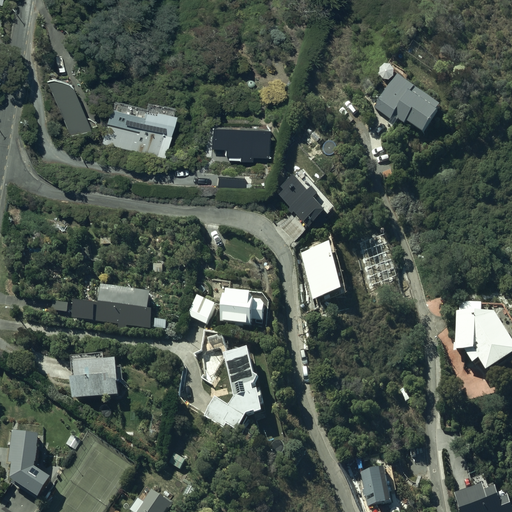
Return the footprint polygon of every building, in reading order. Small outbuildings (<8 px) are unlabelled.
[(440,108),(397,76),(374,108),(376,110),(373,113),(388,125),(390,122),(394,124),(397,120),(405,126),(406,124),(423,136),(438,115),(436,114),(440,108)] [(52,79),(47,81),(70,134),(88,126),(71,85),(70,84),(69,84),(69,83),(68,83),(67,82),(66,82),(65,81),(64,81),(63,80),(62,80),(61,80),(60,80),(60,79),(59,79),(58,79),(57,79),(56,79),(55,79),(54,79),(53,79),(52,79)] [(174,112),(114,100),(113,106),(109,105),(105,123),(109,123),(104,147),(162,159),(165,142),(161,141),(162,135),(169,136),(174,112)] [(266,126),(210,125),(210,147),(223,147),(223,155),(226,155),(226,159),(237,159),(237,161),(251,161),(251,156),(265,156),(266,126)] [(75,302),(72,318),(119,325),(119,329),(127,330),(128,326),(152,330),(155,312),(150,312),(152,295),(103,287),(100,306),(75,302)] [(219,305),(221,305),(220,323),(250,328),(250,326),(262,328),(264,306),(261,301),(252,301),(252,296),(248,296),(248,295),(240,294),(240,295),(226,294),(226,298),(220,297),(219,305)] [(197,297),(188,317),(206,326),(215,306),(197,297)] [(54,302),(52,311),(68,313),(69,304),(54,302)] [(457,316),(455,353),(463,354),(473,370),(480,365),(486,376),(511,359),(511,318),(504,306),(461,304),(460,316),(457,316)] [(248,351),(224,356),(234,398),(229,405),(215,397),(204,417),(235,434),(239,428),(244,431),(250,420),(246,418),(246,417),(254,415),(254,417),(263,416),(260,406),(264,405),(261,391),(254,393),(253,387),(259,380),(254,377),(248,351)] [(72,382),(74,401),(121,398),(118,362),(76,365),(77,382),(72,382)] [(38,471),(42,439),(40,439),(41,436),(11,433),(9,450),(6,449),(4,465),(15,467),(13,482),(38,501),(53,482),(38,471)] [(475,494),(453,501),(456,511),(511,511),(511,505),(509,499),(486,488),(480,463),(468,466),(475,494)] [(385,469),(361,474),(364,490),(362,490),(364,498),(365,497),(367,508),(390,504),(388,492),(391,491),(390,482),(387,483),(385,469)] [(167,511),(168,511),(169,511),(172,508),(147,490),(146,491),(152,495),(145,505),(139,501),(131,511),(167,511)]
